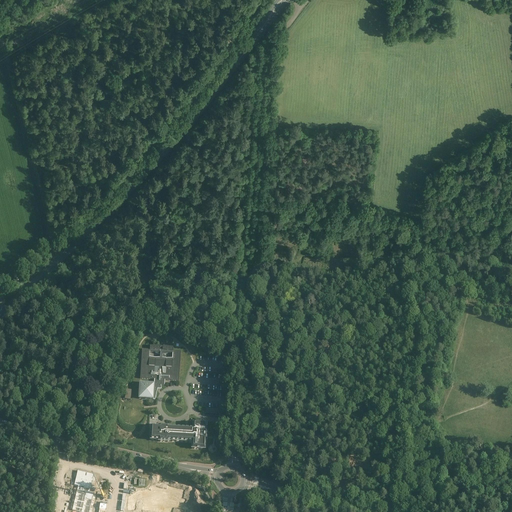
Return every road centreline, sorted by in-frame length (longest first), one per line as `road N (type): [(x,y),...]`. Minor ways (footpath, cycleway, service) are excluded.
road 1 (track): [(233,419),(285,28),(302,8),(292,0)]
road 2 (tertiary): [(0,319),(181,134),(283,0)]
road 3 (track): [(61,259),(48,247),(0,37)]
road 4 (secondary): [(0,422),(216,476)]
